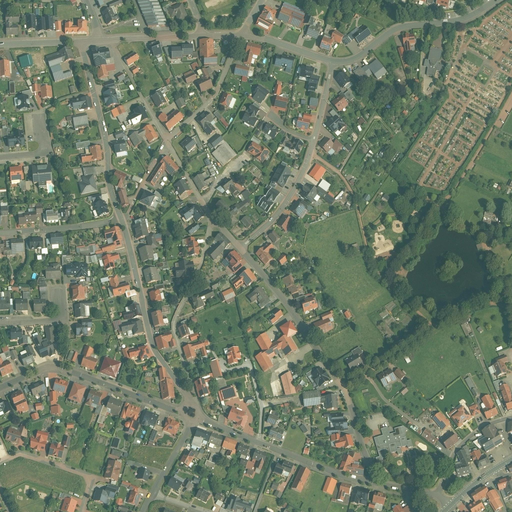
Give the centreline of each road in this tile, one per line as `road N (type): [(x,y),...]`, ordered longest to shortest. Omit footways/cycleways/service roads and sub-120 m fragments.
road 1 (residential): [(374,482),(331,365),(240,244)]
road 2 (residential): [(122,217),(151,337),(189,402)]
road 3 (residential): [(183,412),(54,366),(0,387)]
road 4 (residential): [(211,217),(173,323),(191,403)]
road 5 (residential): [(196,414),(374,482)]
road 6 (residential): [(81,38),(122,217)]
road 7 (residential): [(491,0),(460,17),(391,28),(353,59),(332,61)]
road 8 (residential): [(240,35),(210,101),(167,138)]
road 9 (residential): [(240,244),(290,190),(312,141)]
road 10 (residential): [(82,511),(85,475),(21,453),(0,462)]
road 11 (residential): [(0,233),(122,217)]
